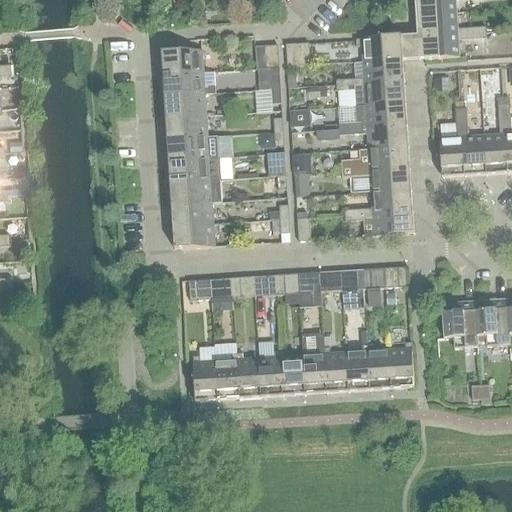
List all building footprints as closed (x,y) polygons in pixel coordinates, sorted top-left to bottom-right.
[(419,0),(421,18),(455,15),(454,0),(419,0)] [(422,39),(485,35),(485,29),(456,31),(455,15),(421,18),(422,39)] [(424,62),(458,59),(457,43),(485,41),(485,35),(422,39),(424,62)] [(396,62),(395,39),(355,42),(355,49),(361,49),(362,64),(396,62)] [(309,57),(308,47),(308,45),(297,46),(297,57),(309,57)] [(297,46),(285,47),(286,69),(298,69),(297,57),(297,46)] [(265,48),(266,71),(278,70),(277,47),(265,48)] [(265,48),(254,49),(253,49),(255,71),(266,71),(265,48)] [(167,55),(168,77),(202,75),(201,52),(167,55)] [(358,86),(398,83),(396,62),(362,64),(363,80),(358,81),(358,86)] [(0,79),(9,79),(8,68),(0,68),(0,79)] [(202,75),(168,77),(169,99),(204,97),(204,96),(214,95),(214,88),(208,89),(206,90),(203,90),(202,75)] [(270,92),(280,91),(279,77),(270,78),(270,92)] [(296,77),(287,78),(287,90),(296,90),(296,77)] [(447,93),(447,80),(434,80),(434,93),(447,93)] [(357,109),(399,105),(398,83),(358,86),(358,81),(335,82),(336,94),(347,93),(348,108),(356,107),(357,109)] [(307,91),(308,101),(319,100),(319,90),(307,91)] [(281,106),(280,91),(270,92),(271,106),(281,106)] [(169,99),(171,121),(205,118),(204,97),(169,99)] [(338,132),(401,128),(399,105),(357,109),(358,125),(338,126),(338,132)] [(507,171),(503,108),(497,108),(499,137),(483,138),(485,172),(507,171)] [(511,170),(511,135),(510,136),(508,108),(503,108),(507,171),(511,170)] [(464,174),(460,111),(454,111),(456,140),(439,141),(441,175),(464,174)] [(485,172),(483,138),(467,139),(465,111),(460,111),(464,174),(485,172)] [(290,130),(310,129),(310,113),(289,114),(290,130)] [(205,118),(171,121),(172,142),(207,140),(205,118)] [(273,135),(282,135),(281,120),(272,121),(273,135)] [(368,152),(402,149),(401,128),(338,132),(338,138),(367,136),(368,152)] [(335,132),(316,134),(317,143),(336,142),(335,132)] [(283,149),(282,135),(273,135),(274,149),(283,149)] [(207,140),(172,142),(174,163),(217,161),(216,139),(207,140)] [(364,174),(403,171),(402,149),(368,152),(358,152),(359,161),(340,163),(340,169),(364,168),(364,174)] [(310,157),(291,158),(292,175),(311,174),(310,157)] [(217,161),(174,163),(175,186),(219,183),(217,161)] [(371,195),(405,192),(403,171),(364,174),(364,168),(340,169),(341,181),(369,179),(371,195)] [(286,191),(285,177),(276,177),(277,192),(286,191)] [(308,177),(294,178),(295,199),(309,198),(308,177)] [(219,183),(175,186),(177,208),(211,205),(220,205),(219,183)] [(344,218),(406,214),(405,192),(371,195),(372,211),(343,212),(344,218)] [(211,205),(177,208),(178,229),(212,227),(211,205)] [(288,223),(287,208),(278,208),(278,215),(270,215),(270,224),(279,223),(288,223)] [(363,240),(373,239),(408,237),(406,214),(344,218),(344,224),(362,223),(363,240)] [(298,244),(310,243),(308,221),(307,221),(296,221),(298,244)] [(289,236),(288,223),(279,223),(280,237),(289,236)] [(180,252),(214,250),(212,227),(178,229),(180,252)] [(397,290),(405,289),(406,289),(405,269),(396,270),(397,290)] [(363,292),(361,272),(353,273),(354,293),(363,292)] [(371,292),(369,272),(361,272),(363,292),(367,292),(371,292)] [(328,294),(326,274),(318,275),(319,295),(328,294)] [(319,295),(318,275),(310,276),(311,295),(319,295)] [(297,276),(283,277),(285,297),(298,296),(297,276)] [(285,297),(283,277),(275,278),(276,298),(285,297)] [(276,298),(275,278),(266,278),(267,298),(276,298)] [(240,300),(239,280),(231,281),(232,301),(240,300)] [(0,292),(11,292),(10,281),(0,281),(0,292)] [(232,301),(231,281),(223,281),(224,301),(232,301)] [(187,284),(189,304),(197,303),(196,283),(187,284)] [(371,292),(367,292),(368,309),(381,308),(379,291),(371,292)] [(364,310),(363,292),(354,293),(341,294),(342,311),(364,310)] [(320,307),(319,295),(311,295),(298,296),(299,308),(320,307)] [(386,295),(387,307),(395,307),(395,295),(386,295)] [(298,296),(285,297),(285,309),(299,308),(298,296)] [(483,314),(475,314),(474,314),(476,339),(477,339),(485,339),(486,349),(510,348),(509,337),(508,337),(507,312),(507,301),(483,303),(483,314)] [(477,350),(477,339),(476,339),(474,314),(475,314),(474,303),(450,305),(451,316),(441,316),(443,341),(453,341),(453,351),(477,350)] [(326,346),(325,334),(306,335),(307,347),(326,346)] [(391,386),(413,385),(411,345),(404,345),(404,351),(388,352),(391,386)] [(391,386),(388,352),(373,353),(372,347),(366,348),(369,388),(391,386)] [(369,388),(366,348),(361,348),(360,348),(361,354),(345,355),(348,389),(369,388)] [(326,391),(323,350),(317,351),(318,357),(302,358),(304,392),(326,391)] [(348,389),(345,355),(329,356),(329,350),(323,350),(326,391),(348,389)] [(282,394),(279,353),(273,354),(274,360),(258,361),(260,395),(282,394)] [(304,392),(302,358),(285,359),(285,353),(279,353),(282,394),(304,392)] [(239,396),(236,356),(230,357),(230,362),(215,363),(217,398),(239,396)] [(260,395),(258,361),(242,362),(242,356),(236,356),(239,396),(260,395)] [(217,398),(215,363),(199,364),(199,359),(192,359),(194,399),(217,398)] [(489,402),(488,388),(470,389),(471,403),(489,402)]
